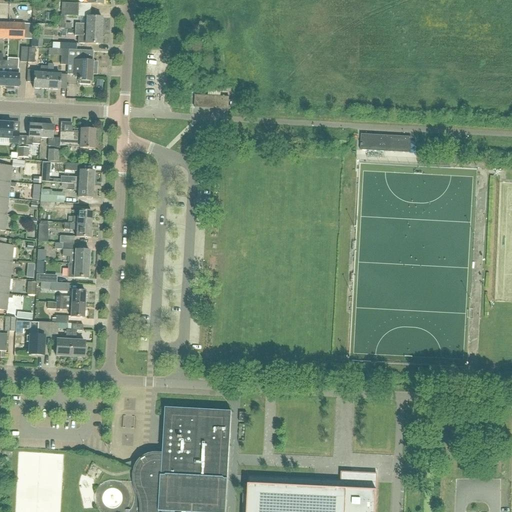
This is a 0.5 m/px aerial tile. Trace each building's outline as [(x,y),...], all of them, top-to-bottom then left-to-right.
[(78,11),(61,10),(61,16),(60,16),(59,29),(65,29),(65,16),(78,17),(78,11)] [(75,24),(75,31),(101,32),(102,18),(86,18),(86,24),(75,24)] [(0,39),(8,40),(8,24),(0,23),(0,39)] [(31,25),(24,25),(24,24),(8,24),(8,40),(24,40),(31,40),(32,31),(31,31),(31,25)] [(100,46),(101,32),(75,31),(74,36),(78,36),(78,44),(100,46)] [(20,63),(27,63),(28,48),(21,47),(20,63)] [(73,76),(79,77),(78,82),(79,82),(79,85),(90,85),(90,82),(91,82),(91,74),(97,74),(97,68),(92,68),(93,52),(76,51),(68,51),(67,65),(67,75),(73,75),(73,76)] [(5,62),(4,88),(18,88),(19,75),(13,75),(13,69),(17,69),(17,60),(6,59),(6,62),(5,62)] [(26,83),(33,83),(33,89),(46,90),(47,67),(40,67),(40,74),(34,74),(29,70),(27,70),(27,73),(26,83)] [(53,67),(47,67),(46,90),(59,91),(60,75),(53,75),(53,67)] [(195,96),(194,108),(228,110),(233,110),(233,101),(229,101),(229,98),(195,96)] [(12,124),(0,123),(0,139),(10,140),(9,144),(18,144),(18,134),(12,133),(12,124)] [(40,139),(41,125),(29,125),(28,137),(25,137),(25,143),(26,144),(27,146),(32,146),(32,145),(40,145),(40,144),(40,139)] [(53,126),(41,125),(40,139),(48,139),(47,148),(54,148),(59,149),(59,139),(53,139),(53,126)] [(72,132),(72,134),(60,133),(59,147),(65,148),(66,144),(69,144),(69,146),(80,146),(79,149),(88,150),(88,151),(95,151),(95,142),(94,142),(95,131),(81,130),(80,133),(72,132)] [(361,135),(360,151),(410,154),(411,138),(361,135)] [(58,149),(48,149),(48,162),(58,162),(58,149)] [(65,163),(65,170),(79,171),(80,164),(65,163)] [(0,182),(10,183),(12,167),(0,165),(0,182)] [(74,185),(79,185),(93,186),(93,173),(79,172),(79,178),(61,177),(60,184),(68,184),(74,185)] [(10,183),(0,182),(0,198),(8,199),(10,187),(12,187),(13,183),(10,183)] [(92,199),(93,186),(79,185),(74,185),(68,184),(67,190),(78,190),(78,199),(92,199)] [(8,199),(0,198),(0,214),(7,216),(8,199)] [(67,224),(91,226),(91,212),(77,212),(77,217),(68,217),(68,224),(67,224)] [(90,239),(91,226),(67,224),(66,230),(76,231),(76,238),(90,239)] [(54,243),(54,244),(73,245),(74,237),(54,236),(54,241),(59,242),(59,243),(54,243)] [(0,261),(12,263),(14,246),(0,244),(0,261)] [(69,265),(89,266),(89,252),(73,251),(73,245),(54,244),(48,244),(48,249),(63,250),(62,256),(69,257),(69,265)] [(12,263),(0,261),(0,277),(10,279),(12,263)] [(89,266),(69,265),(68,265),(67,278),(88,280),(89,266)] [(50,283),(55,283),(55,276),(36,275),(36,282),(50,283)] [(10,279),(0,277),(0,294),(8,295),(10,279)] [(69,284),(55,283),(50,283),(50,292),(68,293),(69,284)] [(72,291),(71,298),(56,297),(56,304),(85,305),(85,299),(87,299),(87,294),(85,294),(85,292),(72,291)] [(8,295),(0,294),(0,310),(7,312),(8,295)] [(84,312),(85,305),(56,304),(48,303),(47,310),(63,311),(71,311),(70,318),(84,318),(84,317),(86,317),(86,312),(84,312)] [(15,318),(5,318),(5,332),(15,333),(15,318)] [(29,336),(28,355),(43,356),(44,337),(51,338),(51,323),(38,323),(37,336),(29,336)] [(56,357),(69,358),(71,325),(66,325),(65,341),(56,341),(56,357)] [(71,325),(69,358),(83,358),(84,342),(75,342),(76,332),(82,332),(83,326),(71,325)] [(82,450),(82,451),(132,469),(133,469),(135,470),(136,470),(135,475),(135,482),(137,490),(140,497),(142,504),(142,511),(225,511),(232,412),(198,410),(198,412),(166,410),(166,409),(165,409),(165,416),(162,456),(158,456),(154,456),(149,457),(145,459),(141,462),(125,466),(82,450)] [(246,511),(375,511),(377,477),(347,476),(342,476),(341,476),(340,481),(328,480),(248,476),(246,511)]
